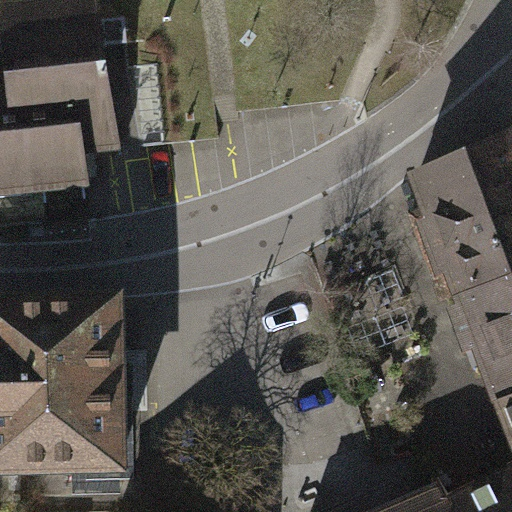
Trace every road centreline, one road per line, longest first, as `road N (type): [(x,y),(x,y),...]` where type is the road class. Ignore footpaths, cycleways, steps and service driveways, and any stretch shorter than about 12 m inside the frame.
road 1 (residential): [(218,243),(343,177),(511,54)]
road 2 (residential): [(218,243),(256,374),(281,511)]
road 3 (residential): [(0,268),(218,243)]
